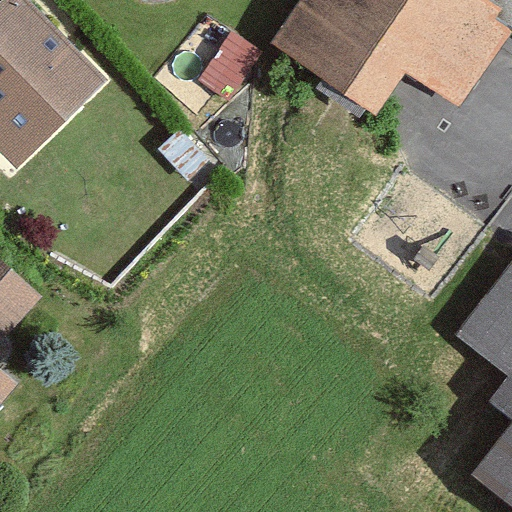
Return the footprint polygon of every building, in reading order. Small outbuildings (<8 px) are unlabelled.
[(7,0),(0,7),(0,145),(18,165),(109,81),(32,0),(7,0)] [(511,0),(296,0),(268,42),(379,113),(409,71),(460,108),(511,30),(511,0)] [(511,257),(436,361),(511,417),(511,422),(476,470),(511,496),(511,257)] [(42,293),(0,259),(0,323),(11,332),(42,293)] [(0,394),(13,380),(0,367),(0,394)]
